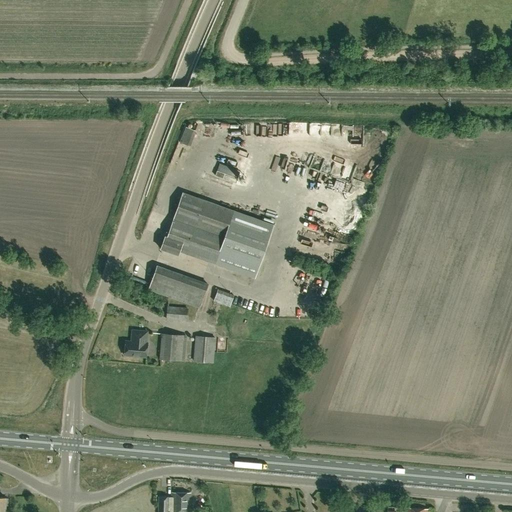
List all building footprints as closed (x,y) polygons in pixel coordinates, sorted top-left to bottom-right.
[(266,136),(266,124),(255,124),(254,136),(266,136)] [(189,146),(195,131),(186,127),(180,142),(189,146)] [(236,183),(238,178),(217,171),(215,176),(222,178),(236,183)] [(255,277),(273,225),(182,192),(166,237),(164,236),(160,249),(177,255),(179,251),(255,277)] [(199,307),(207,284),(157,266),(148,288),(199,307)] [(224,294),(222,302),(234,304),(235,296),(224,294)] [(187,321),(188,315),(188,308),(167,306),(167,307),(166,319),(187,321)] [(146,343),(147,331),(132,330),(131,341),(125,341),(125,346),(124,347),(123,351),(124,352),(124,355),(146,357),(147,343),(146,343)] [(184,361),(186,336),(162,334),(160,359),(184,361)] [(213,362),(215,337),(196,336),(194,361),(213,362)] [(189,511),(189,493),(172,492),(172,497),(159,496),(158,511),(172,511),(189,511)]
